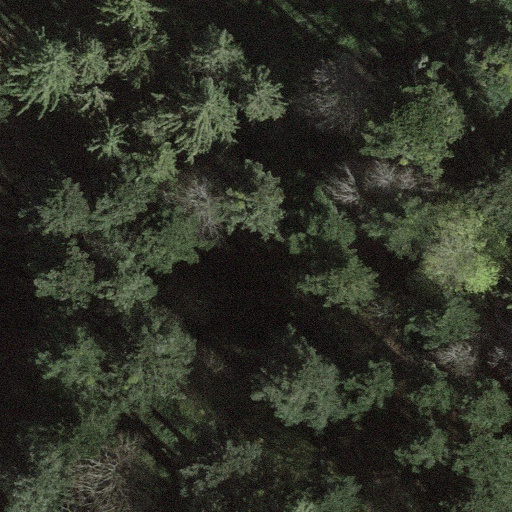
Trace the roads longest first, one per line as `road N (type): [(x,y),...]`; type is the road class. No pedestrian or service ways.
road 1 (track): [(385,511),(315,331),(295,209),(312,125),(344,70),(382,38)]
road 2 (track): [(511,1),(382,38)]
